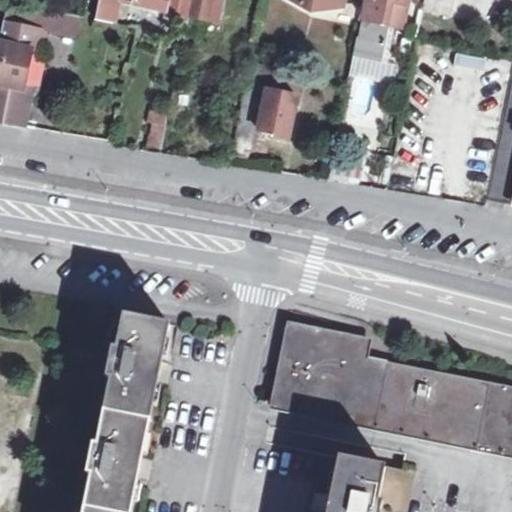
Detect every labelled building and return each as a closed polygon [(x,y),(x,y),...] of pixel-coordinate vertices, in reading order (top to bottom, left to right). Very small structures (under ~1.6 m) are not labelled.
[(190,0),(99,0),(95,21),(111,23),(116,0),(124,0),(165,9),(164,10),(177,13),(175,18),(187,21),(188,17),(190,0)] [(190,0),(188,17),(209,21),(212,0),(190,0)] [(283,0),(311,13),(316,3),(342,8),(343,0),(283,0)] [(356,40),(352,58),(381,64),(389,27),(393,4),(406,7),(407,0),(368,0),(364,20),(362,20),(358,40),(356,40)] [(453,0),(424,0),(422,13),(449,19),(453,0)] [(42,30),(46,11),(6,2),(0,32),(0,123),(23,127),(32,89),(23,87),(31,51),(37,52),(42,49),(46,42),(45,36),(42,30)] [(406,7),(393,4),(389,27),(402,29),(406,7)] [(177,13),(164,10),(163,16),(175,18),(177,13)] [(78,17),(46,11),(42,30),(75,37),(78,17)] [(45,54),(37,52),(31,51),(23,87),(32,89),(37,90),(45,54)] [(395,67),(381,64),(352,58),(349,74),(392,83),(395,67)] [(250,63),(246,84),(267,88),(271,68),(250,63)] [(266,91),(267,88),(246,84),(236,134),(254,138),(256,131),(282,137),(291,96),(266,91)] [(161,151),(166,127),(169,115),(152,112),(145,148),(161,151)] [(177,116),(169,115),(166,127),(175,127),(177,116)] [(131,511),(138,480),(150,482),(154,460),(143,457),(157,386),(169,388),(174,365),(162,363),(169,325),(123,315),(115,349),(111,348),(105,378),(110,379),(96,446),(92,445),(86,473),(90,474),(82,511),(131,511)] [(367,343),(291,329),(281,382),(277,381),(275,389),(280,390),(275,411),(511,457),(511,511),(511,394),(363,364),(367,343)] [(380,511),(382,502),(378,500),(385,466),(337,456),(329,493),(315,493),(311,511),(314,511),(380,511)]
